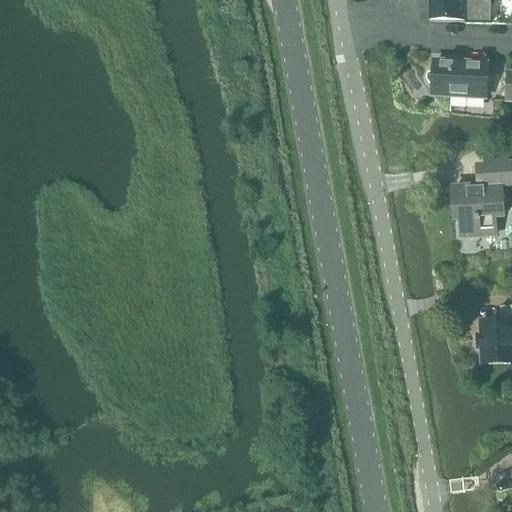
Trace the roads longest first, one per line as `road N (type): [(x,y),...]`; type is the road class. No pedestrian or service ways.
road 1 (residential): [(434,511),(340,0)]
road 2 (secondary): [(376,511),(284,0)]
